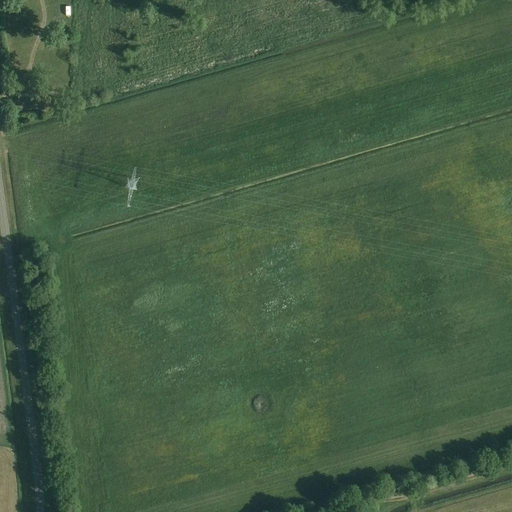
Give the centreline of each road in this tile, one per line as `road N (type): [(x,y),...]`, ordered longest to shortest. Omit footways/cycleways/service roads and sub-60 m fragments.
road 1 (unclassified): [(39,511),(0,195)]
road 2 (track): [(328,511),(511,461)]
